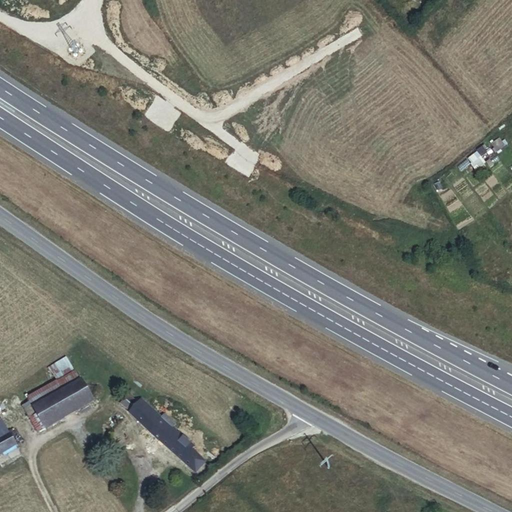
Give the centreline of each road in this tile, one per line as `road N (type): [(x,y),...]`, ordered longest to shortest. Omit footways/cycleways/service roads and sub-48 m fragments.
road 1 (motorway): [(0,116),(264,282),(511,417)]
road 2 (motorway): [(511,385),(265,252),(0,87)]
road 3 (tertiary): [(317,418),(194,348),(0,215)]
road 4 (tertiary): [(494,511),(317,418)]
road 5 (unclassified): [(317,418),(241,458),(174,511)]
